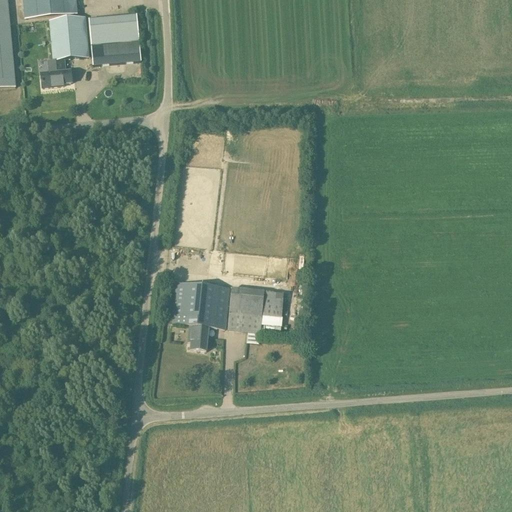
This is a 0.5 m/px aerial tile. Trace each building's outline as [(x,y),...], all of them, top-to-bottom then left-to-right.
[(0,0),(0,90),(15,89),(7,0),(0,0)] [(23,0),(25,20),(77,16),(75,0),(23,0)] [(139,42),(137,17),(89,22),(91,46),(92,46),(139,42)] [(51,43),(52,63),(47,63),(48,75),(41,76),(42,89),(60,88),(60,86),(71,85),(70,73),(66,73),(65,61),(89,59),(85,20),(53,22),(49,22),(51,43)] [(139,42),(92,46),(93,68),(141,63),(139,42)] [(190,352),(206,354),(208,330),(226,332),(230,290),(176,285),(171,327),(189,328),(187,343),(191,344),(190,352)] [(227,333),(261,336),(262,318),(281,320),(284,296),(265,294),(265,293),(232,290),(227,333)]
